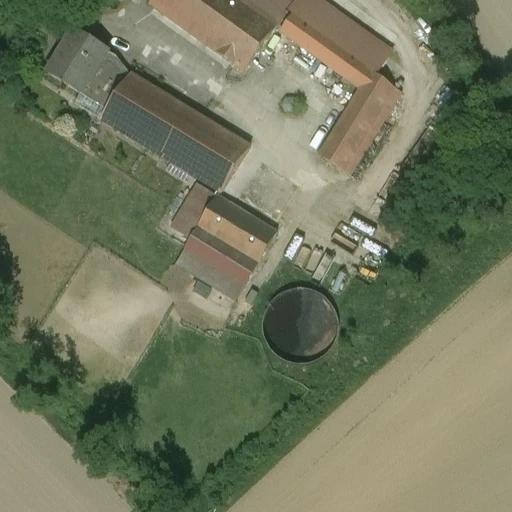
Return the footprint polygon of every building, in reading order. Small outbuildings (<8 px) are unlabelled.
[(237,0),(154,0),(150,7),(244,75),(278,29),(237,0)] [(292,9),(278,0),(237,0),(278,29),(292,9)] [(367,70),(293,16),(281,33),(362,91),(320,160),(351,178),(402,96),(367,71),(367,70)] [(108,53),(75,33),(48,77),(81,96),(85,90),(111,107),(130,79),(112,68),(117,60),(107,54),(108,53)] [(251,151),(131,78),(130,79),(111,107),(101,122),(222,195),(251,151)] [(258,223),(218,199),(187,250),(177,268),(237,303),(278,235),(258,223)] [(284,226),(264,214),(258,223),(278,235),(284,226)] [(301,301),(296,300),(290,301),(285,302),(280,304),(276,307),(273,309),(270,312),(268,314),(265,318),(262,324),(261,328),(260,332),(260,335),(260,339),(261,343),(262,346),(263,350),(266,354),(270,359),(275,363),(280,366),(284,368),(287,369),(293,370),(298,370),(304,370),(308,368),(313,367),(318,364),(322,361),(324,359),(326,356),(329,352),(331,348),(332,343),(333,339),(334,335),(333,332),(333,328),(332,325),(330,320),(327,317),(324,312),(321,309),(318,307),(314,305),(311,303),(307,302),(301,301)]
